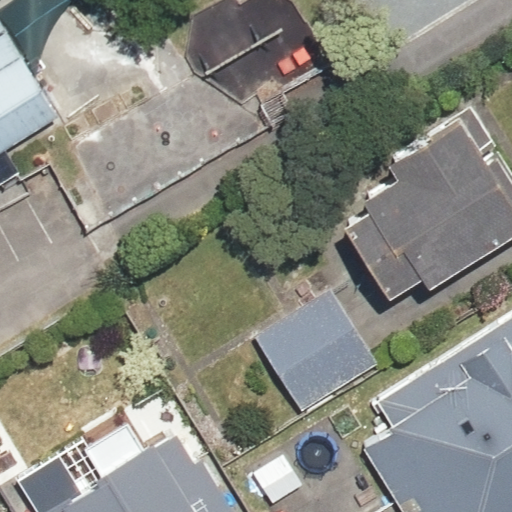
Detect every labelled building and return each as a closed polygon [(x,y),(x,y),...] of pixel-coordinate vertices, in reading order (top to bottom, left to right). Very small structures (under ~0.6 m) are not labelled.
[(0,0),(0,149),(60,111),(0,16),(0,0)] [(511,6),(511,0),(366,0),(405,67),(511,6)] [(393,183),(330,224),(381,303),(511,217),(511,194),(461,116),(383,167),(393,183)] [(296,417),(377,367),(328,287),(247,338),(296,417)] [(511,511),(511,308),(374,397),(392,425),(351,452),(389,511),(511,511)] [(233,511),(191,432),(153,452),(134,417),(74,450),(93,485),(54,506),(57,511),(233,511)]
